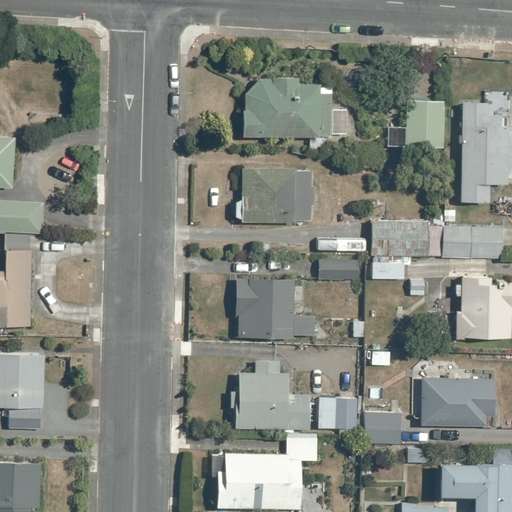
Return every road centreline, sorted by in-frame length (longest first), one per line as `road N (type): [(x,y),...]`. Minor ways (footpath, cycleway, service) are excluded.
road 1 (residential): [(145,0),(131,511)]
road 2 (residential): [(511,14),(341,0)]
